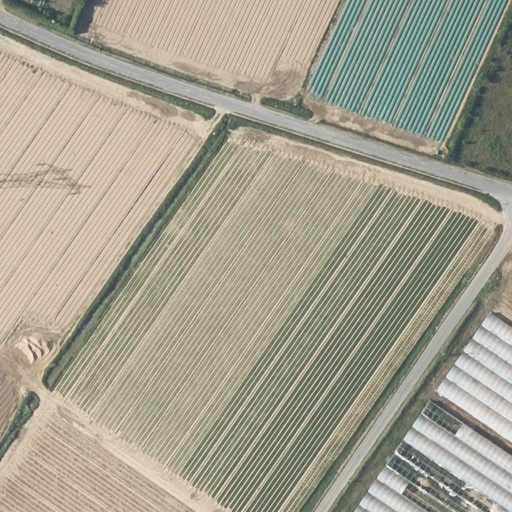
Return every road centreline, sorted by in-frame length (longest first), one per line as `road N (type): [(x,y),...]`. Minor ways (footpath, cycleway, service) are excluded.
road 1 (tertiary): [(0,16),(127,71),(511,194)]
road 2 (unclassified): [(319,511),(511,232)]
road 3 (track): [(0,361),(47,405),(198,511)]
